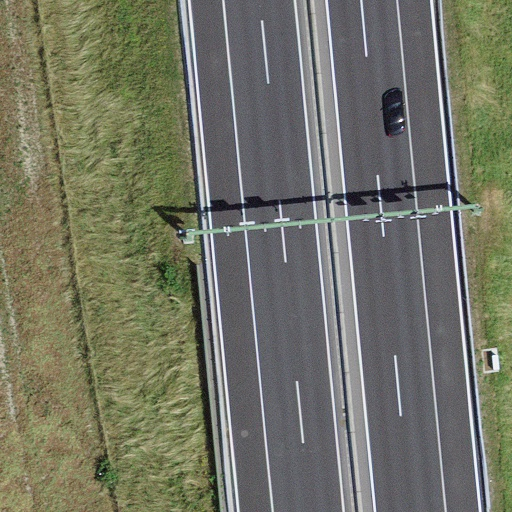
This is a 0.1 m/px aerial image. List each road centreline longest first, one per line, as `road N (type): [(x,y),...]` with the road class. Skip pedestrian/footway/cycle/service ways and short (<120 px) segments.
road 1 (motorway): [(411,511),(362,0)]
road 2 (motorway): [(260,0),(309,511)]
